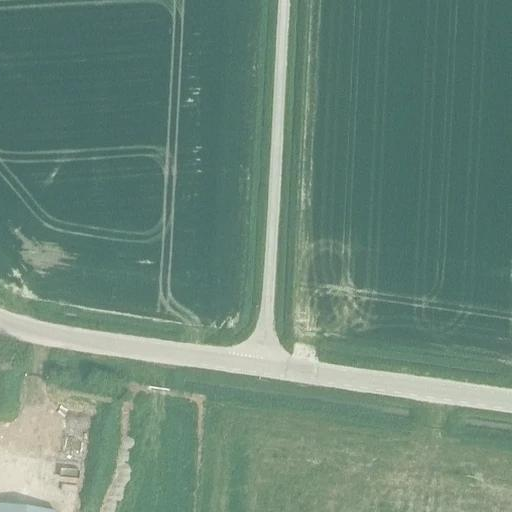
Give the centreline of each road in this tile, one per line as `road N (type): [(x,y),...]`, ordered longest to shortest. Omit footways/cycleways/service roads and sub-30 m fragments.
road 1 (unclassified): [(259,366),(281,0)]
road 2 (tertiary): [(259,366),(0,323)]
road 3 (tertiary): [(511,403),(259,366)]
